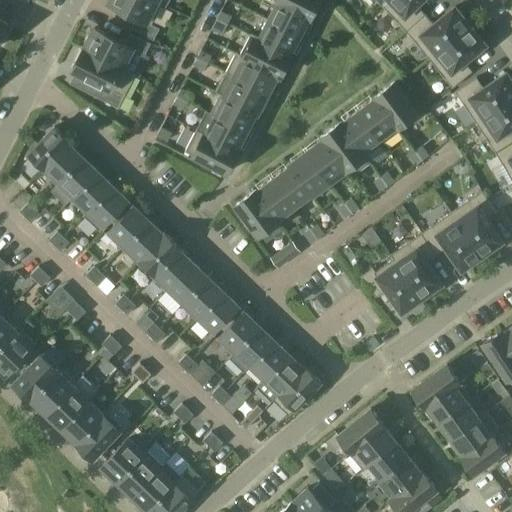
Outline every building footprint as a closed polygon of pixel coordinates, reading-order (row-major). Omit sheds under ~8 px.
[(166,6),(166,5),(156,0),(108,0),(108,2),(136,17),(131,28),(153,39),(159,27),(152,24),(162,4),(166,6)] [(309,17),(276,0),(266,19),(299,36),(309,17)] [(276,0),(309,17),(318,0),(276,0)] [(385,0),(381,4),(397,21),(406,30),(427,12),(418,2),(420,0),(385,0)] [(435,22),(427,12),(406,30),(414,40),(429,58),(470,25),(468,23),(470,21),(460,9),(459,11),(455,6),(435,22)] [(232,17),(221,11),(217,18),(228,24),(232,17)] [(214,25),(212,29),(223,34),(224,31),(228,24),(217,18),(214,25)] [(266,19),(256,38),(289,55),(299,36),(266,19)] [(466,59),(485,44),(470,25),(429,58),(452,87),(474,69),(466,59)] [(124,68),(134,49),(145,54),(151,42),(129,31),(123,42),(95,27),(84,48),(134,75),(135,74),(124,68)] [(250,35),(239,55),(276,74),(276,75),(278,76),(289,55),(256,38),(250,35)] [(118,107),(134,75),(84,48),(72,70),(101,85),(95,95),(118,107)] [(208,63),(211,56),(201,51),(197,58),(208,63)] [(268,94),(278,76),(276,75),(276,74),(236,54),(226,73),(235,77),(268,94)] [(204,70),(208,63),(197,58),(193,65),(204,70)] [(455,91),(476,122),(511,97),(511,76),(510,78),(506,72),(486,86),(478,75),(455,91)] [(258,113),(268,94),(235,77),(225,96),(258,113)] [(400,130),(419,115),(394,82),(375,96),(400,130)] [(181,89),(177,96),(188,102),(191,95),(181,89)] [(220,94),(210,113),(215,115),(248,132),(258,113),(225,96),(220,94)] [(173,103),(184,109),(188,102),(177,96),(173,103)] [(375,96),(357,109),(382,143),(400,130),(375,96)] [(511,97),(476,122),(488,141),(495,152),(511,141),(511,127),(511,126),(511,97)] [(365,155),(382,143),(357,109),(340,122),(365,155)] [(206,111),(196,130),(238,151),(248,132),(215,115),(210,113),(206,111)] [(347,169),(365,155),(340,122),(321,136),(323,139),(324,139),(347,169)] [(54,126),(25,156),(40,171),(69,140),(54,126)] [(172,132),(161,127),(158,134),(168,139),(172,132)] [(227,172),(238,151),(196,130),(185,151),(227,172)] [(323,140),(307,152),(329,182),(347,169),(324,139),(323,139),(323,140)] [(69,140),(40,171),(41,171),(42,172),(45,168),(59,181),(82,156),(69,143),(71,142),(70,141),(69,140)] [(511,141),(495,152),(502,163),(511,180),(511,141)] [(422,146),(416,150),(422,159),(429,155),(422,146)] [(416,164),(422,159),(416,150),(409,155),(416,164)] [(312,195),(329,182),(307,152),(289,165),(309,191),(312,195)] [(82,156),(59,181),(73,194),(69,198),(70,199),(97,170),(83,157),(82,156)] [(312,195),(309,191),(289,165),(272,177),(294,207),(312,195)] [(97,170),(70,199),(85,213),(112,184),(97,170)] [(394,180),(387,171),(381,176),(387,185),(394,180)] [(21,173),(16,179),(16,180),(24,187),(25,188),(30,182),(21,173)] [(381,176),(374,181),(381,190),(387,185),(381,176)] [(272,177),(255,190),(277,220),(294,207),(272,177)] [(112,184),(85,213),(86,214),(89,210),(104,224),(128,200),(112,185),(112,184)] [(236,204),(258,234),(277,220),(255,190),(236,204)] [(498,246),(496,244),(502,241),(486,218),(496,211),(482,190),(451,211),(483,257),(498,246)] [(352,198),(345,202),(352,211),(358,207),(352,198)] [(28,202),(20,211),(25,216),(34,208),(28,202)] [(352,211),(345,202),(339,207),(345,216),(352,211)] [(122,249),(150,221),(133,205),(106,233),(122,249)] [(34,208),(25,216),(31,222),(40,213),(34,208)] [(451,212),(421,233),(436,253),(446,246),(462,269),(467,265),(469,267),(483,257),(451,211),(451,212)] [(122,249),(137,263),(166,234),(164,232),(163,233),(150,221),(122,249)] [(317,237),(323,232),(317,223),(310,228),(317,237)] [(310,228),(304,233),(311,242),(317,237),(310,228)] [(57,230),(49,239),(55,245),(63,236),(57,230)] [(421,233),(391,254),(423,299),(438,289),(437,287),(442,283),(426,261),(436,254),(436,253),(421,233)] [(137,263),(152,277),(179,249),(180,248),(166,234),(137,263)] [(63,236),(55,245),(61,250),(69,242),(69,241),(63,236)] [(271,257),(277,266),(299,250),(293,241),(271,257)] [(349,246),(341,251),(348,261),(356,256),(349,246)] [(152,277),(166,291),(194,263),(179,249),(152,277)] [(391,254),(390,254),(396,262),(378,274),(373,267),(361,275),(376,296),(386,289),(402,311),(407,307),(409,309),(423,299),(391,254)] [(166,291),(159,299),(173,314),(181,306),(208,277),(194,263),(166,291)] [(39,265),(30,274),(36,280),(44,271),(39,265)] [(86,274),(92,279),(100,271),(94,265),(86,274)] [(44,271),(36,280),(42,285),(50,277),(44,271)] [(106,277),(100,271),(92,279),(97,285),(106,277)] [(181,306),(195,320),(223,292),(208,277),(181,306)] [(237,306),(223,292),(195,320),(210,334),(237,306)] [(115,302),(121,308),(130,299),(124,293),(115,302)] [(74,299),(66,308),(71,313),(80,305),(74,299)] [(135,305),(130,299),(121,308),(127,313),(135,305)] [(80,305),(71,313),(77,319),(86,310),(80,305)] [(244,311),(217,339),(232,353),(258,324),(244,311)] [(15,330),(1,316),(0,317),(0,346),(19,327),(18,326),(15,330)] [(145,330),(151,336),(159,327),(153,322),(145,330)] [(236,351),(250,364),(273,339),(258,324),(232,353),(233,354),(236,351)] [(501,330),(500,330),(511,347),(511,325),(502,332),(501,330)] [(35,343),(19,327),(0,346),(0,371),(2,374),(4,372),(5,374),(35,343)] [(159,327),(151,336),(157,342),(165,333),(159,327)] [(510,383),(511,381),(511,347),(500,330),(483,342),(510,383)] [(102,343),(108,348),(116,340),(110,334),(102,343)] [(288,353),(273,339),(250,364),(265,378),(288,353)] [(122,345),(116,340),(108,348),(114,354),(122,345)] [(31,398),(61,367),(44,351),(14,382),(17,385),(15,386),(23,394),(25,392),(31,398)] [(192,359),(186,353),(178,362),(184,368),(192,359)] [(261,381),(256,387),(270,401),(273,399),(276,395),(303,367),(288,353),(265,378),(261,381)] [(472,359),(479,367),(487,361),(481,353),(472,359)] [(192,359),(184,368),(190,373),(198,364),(192,359)] [(131,371),(137,376),(145,368),(140,362),(131,371)] [(488,362),(479,368),(484,375),(486,379),(495,372),(493,369),(488,362)] [(460,380),(447,363),(412,388),(425,406),(460,380)] [(303,367),(276,395),(273,399),(289,414),(321,381),(304,365),(303,367)] [(31,398),(46,412),(76,381),(61,367),(31,398)] [(152,373),(145,368),(137,376),(143,382),(152,373)] [(76,381),(46,412),(61,426),(87,399),(88,400),(98,390),(82,375),(76,381)] [(505,390),(498,379),(491,384),(498,395),(505,390)] [(471,397),(459,381),(460,381),(460,380),(425,406),(426,405),(438,421),(471,397)] [(211,393),(217,399),(226,391),(219,385),(211,393)] [(226,391),(217,399),(223,405),(231,396),(226,391)] [(511,407),(511,398),(509,395),(501,401),(508,410),(511,407)] [(468,401),(471,398),(471,397),(438,421),(450,438),(487,411),(486,410),(478,416),(468,401)] [(61,426),(76,440),(105,409),(102,412),(88,400),(87,399),(61,426)] [(179,417),(188,408),(182,402),(174,411),(179,417)] [(257,404),(249,413),(255,419),(263,410),(257,404)] [(385,424),(371,407),(338,435),(351,451),(385,424)] [(194,414),(188,408),(179,417),(185,422),(194,414)] [(105,409),(76,440),(82,447),(81,449),(89,456),(90,455),(93,457),(123,426),(105,409)] [(461,455),(499,427),(487,411),(450,438),(462,454),(461,454),(461,455)] [(255,419),(249,413),(240,422),(246,427),(255,419)] [(385,424),(351,451),(352,452),(356,448),(369,463),(396,440),(384,425),(385,425),(385,424)] [(492,433),(499,428),(499,427),(461,455),(473,472),(505,450),(492,433)] [(203,439),(209,445),(217,436),(211,431),(203,439)] [(223,442),(217,436),(209,445),(215,451),(223,442)] [(128,438),(102,465),(104,467),(102,469),(110,477),(112,475),(118,481),(144,453),(128,438)] [(396,440),(369,463),(381,478),(377,481),(378,482),(409,456),(396,440)] [(144,453),(118,481),(132,495),(162,464),(147,450),(144,453)] [(390,497),(390,498),(390,499),(423,471),(422,471),(409,456),(378,482),(390,497)] [(323,473),(330,467),(322,457),(315,463),(323,473)] [(162,464),(132,495),(147,509),(180,475),(165,460),(162,464)] [(331,468),(324,474),(332,484),(339,477),(331,468)] [(423,471),(390,499),(401,511),(423,511),(440,497),(434,490),(437,488),(423,471)] [(180,475),(147,509),(150,511),(178,511),(180,510),(182,511),(189,504),(187,502),(192,498),(197,492),(198,491),(180,475)] [(308,487),(291,502),(300,511),(331,511),(327,508),(336,499),(320,482),(311,490),(308,487)] [(352,490),(343,497),(350,505),(359,497),(352,490)] [(197,492),(192,498),(195,501),(200,496),(197,492)] [(300,511),(291,502),(280,511),(300,511)]
